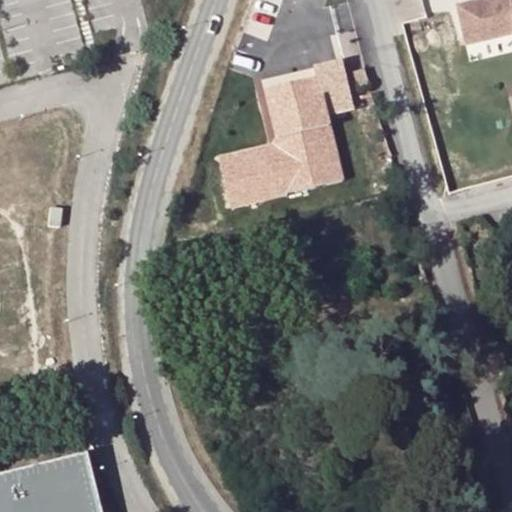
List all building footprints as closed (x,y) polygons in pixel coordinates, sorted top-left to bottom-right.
[(511,0),(485,0),(457,6),(466,46),(511,35),(511,0)] [(345,62),(363,59),(358,27),(339,30),(345,62)] [(235,207),(350,180),(335,116),(362,110),(350,57),(320,64),(322,74),(268,87),(281,141),(223,154),(235,207)] [(369,89),(365,72),(355,74),(359,92),(369,89)] [(61,209),(50,208),(48,227),(59,229),(61,209)] [(99,511),(85,454),(0,475),(0,511),(99,511)]
